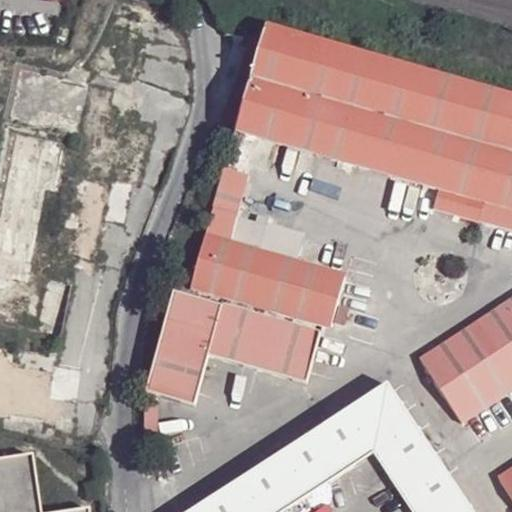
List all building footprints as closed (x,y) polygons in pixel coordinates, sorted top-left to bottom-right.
[(511,95),(268,27),(265,37),(258,35),(251,41),(220,128),(439,192),(485,205),(511,213),(511,95)] [(479,223),(485,205),(439,192),(434,211),(479,223)] [(173,282),(144,383),(193,397),(207,348),(307,377),(322,324),(332,327),(334,321),(338,304),(345,279),(298,265),(305,241),(215,213),(193,288),(173,282)] [(350,308),(338,304),(334,321),(346,325),(350,308)] [(462,422),(511,390),(511,306),(424,362),(462,422)] [(467,511),(386,386),(185,511),(272,511),(368,448),(401,497),(410,511),(467,511)] [(39,511),(31,452),(0,457),(0,511),(88,511),(88,507),(51,511),(39,511)] [(511,470),(498,480),(511,499),(511,470)] [(98,483),(87,484),(89,498),(100,498),(98,483)]
